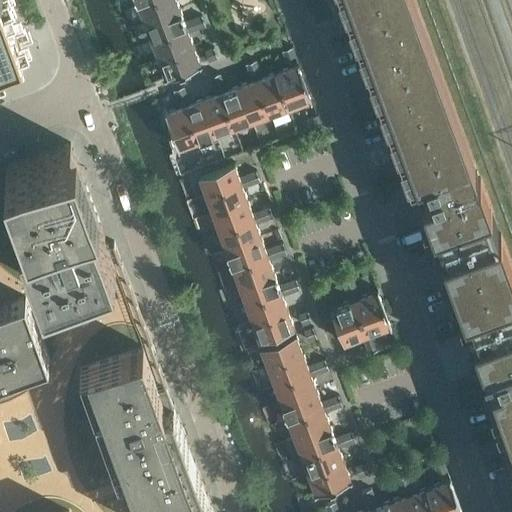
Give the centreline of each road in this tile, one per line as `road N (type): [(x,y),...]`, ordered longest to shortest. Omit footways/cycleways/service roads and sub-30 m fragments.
road 1 (residential): [(293,0),(486,511)]
road 2 (unclassified): [(236,511),(85,97)]
